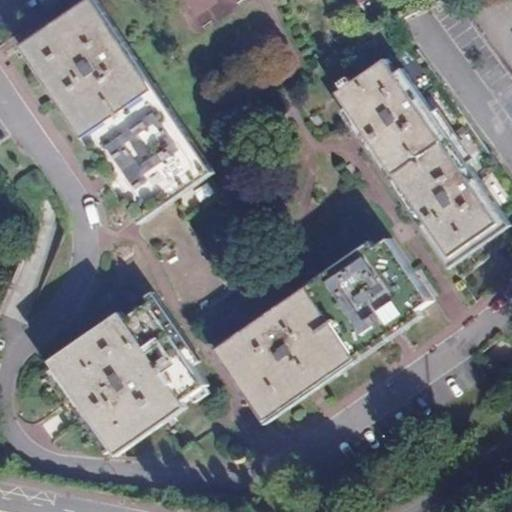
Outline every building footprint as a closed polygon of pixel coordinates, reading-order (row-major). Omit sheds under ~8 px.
[(175,0),(196,33),(250,0),(175,0)] [(93,8),(29,49),(139,218),(202,176),(93,8)] [(511,188),(420,53),(415,56),(411,50),(392,62),(389,62),(356,85),(352,80),(343,85),(347,90),(339,96),(476,298),(511,274),(511,188)] [(37,174),(17,184),(27,204),(47,193),(37,174)] [(385,250),(217,359),(257,422),(426,313),(385,250)] [(144,311),(47,375),(101,458),(198,394),(144,311)]
